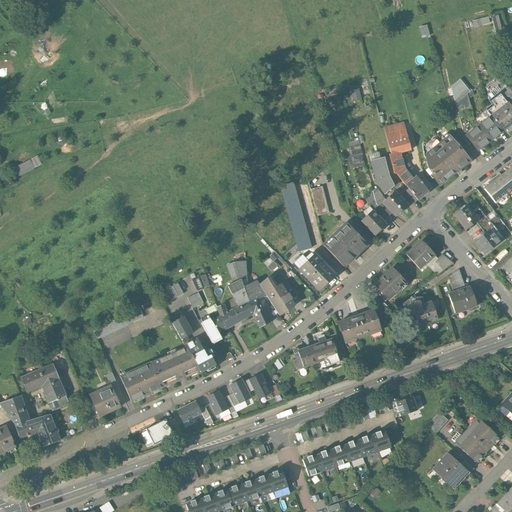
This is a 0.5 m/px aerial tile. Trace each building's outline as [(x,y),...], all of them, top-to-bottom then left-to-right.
[(418,57),(416,59),(415,62),(417,65),(420,66),(422,65),(424,62),(424,59),(421,57),(418,57)] [(494,101),(505,92),(500,85),(488,94),(494,101)] [(454,90),(461,99),(467,95),(460,86),(454,90)] [(360,88),(352,90),(355,100),(362,99),(360,88)] [(455,104),(459,116),(471,108),(469,100),(467,95),(461,99),(455,104)] [(511,107),(508,103),(495,114),(506,128),(511,123),(511,107)] [(495,114),(481,125),(492,139),(506,128),(495,114)] [(404,170),(400,154),(411,151),(403,124),(384,129),(391,156),(388,157),(393,176),(397,177),(405,188),(413,181),(404,170)] [(479,150),(492,139),(481,125),(467,136),(479,150)] [(449,135),(426,154),(428,172),(438,185),(469,160),(449,135)] [(350,170),(364,166),(361,156),(362,156),(360,147),(350,149),(352,158),(347,159),(350,170)] [(37,156),(29,161),(33,168),(41,164),(37,156)] [(369,162),(375,184),(383,196),(393,187),(388,177),(383,158),(379,160),(371,162),(369,162)] [(29,161),(11,170),(15,178),(33,169),(33,168),(29,161)] [(511,179),(506,172),(496,181),(507,195),(511,191),(511,179)] [(417,178),(413,181),(405,188),(417,202),(428,191),(417,178)] [(497,204),(507,195),(496,181),(485,189),(497,204)] [(328,214),(321,188),(309,191),(316,217),(328,214)] [(406,205),(394,192),(382,204),(394,217),(406,205)] [(466,206),(454,216),(465,230),(475,222),(477,220),(472,214),(466,206)] [(361,222),(375,236),(386,226),(369,208),(364,213),(367,216),(361,222)] [(472,214),(477,220),(483,216),(478,210),(472,214)] [(494,212),(485,218),(488,222),(497,216),(494,212)] [(475,222),(480,229),(488,222),(485,218),(483,216),(477,220),(475,222)] [(493,228),(488,222),(480,229),(484,235),(488,232),(493,228)] [(346,224),(323,245),(344,267),(367,245),(346,224)] [(484,235),(474,242),(483,254),(497,243),(488,232),(484,235)] [(422,241),(407,255),(420,269),(425,265),(435,255),(422,241)] [(503,250),(494,258),(498,262),(507,254),(503,250)] [(293,264),(298,270),(308,261),(302,255),(293,264)] [(308,261),(298,270),(318,291),(335,276),(315,255),(308,261)] [(438,259),(435,255),(425,265),(436,276),(454,265),(442,255),(438,259)] [(511,258),(500,270),(511,282),(511,258)] [(227,286),(238,309),(247,304),(243,290),(240,281),(246,278),(245,262),(234,264),(232,265),(237,281),(227,286)] [(392,268),(374,285),(388,300),(406,283),(392,268)] [(448,277),(454,293),(464,290),(458,270),(448,277)] [(208,287),(204,276),(192,281),(196,292),(208,287)] [(267,279),(258,286),(266,298),(277,316),(292,306),(279,285),(274,289),(267,279)] [(262,300),(266,298),(258,286),(256,283),(243,290),(247,304),(257,301),(262,299),(262,300)] [(172,287),(177,297),(183,294),(177,284),(172,287)] [(167,290),(172,300),(177,297),(172,287),(167,290)] [(469,288),(464,290),(454,293),(448,295),(454,315),(475,308),(469,288)] [(162,292),(167,303),(172,300),(167,290),(162,292)] [(162,292),(156,295),(162,305),(167,303),(162,292)] [(200,299),(197,293),(187,298),(189,304),(200,299)] [(376,293),(370,298),(378,310),(384,304),(376,293)] [(410,300),(403,305),(406,315),(403,316),(408,330),(437,320),(431,303),(424,305),(421,299),(415,299),(411,297),(410,300)] [(200,299),(189,304),(192,309),(202,304),(200,299)] [(269,323),(257,301),(247,304),(251,316),(253,315),(259,328),(269,323)] [(238,309),(224,316),(230,328),(251,316),(247,304),(238,309)] [(204,310),(207,316),(211,323),(219,319),(216,309),(214,305),(204,310)] [(218,334),(230,328),(224,316),(222,307),(216,309),(219,319),(211,323),(218,334)] [(138,309),(122,316),(127,326),(142,319),(138,309)] [(374,313),(338,325),(344,344),(381,331),(374,313)] [(122,315),(91,329),(97,341),(127,327),(127,326),(122,316),(122,315)] [(198,321),(202,328),(211,323),(207,316),(198,321)] [(191,334),(182,319),(171,325),(180,340),(191,334)] [(222,340),(218,334),(211,323),(202,328),(212,345),(222,340)] [(319,345),(311,348),(316,363),(326,360),(329,368),(340,364),(331,341),(327,343),(324,337),(317,339),(319,345)] [(164,386),(201,369),(197,361),(194,363),(190,354),(186,346),(152,362),(164,386)] [(206,347),(190,354),(194,363),(197,361),(201,369),(202,371),(215,365),(211,357),(213,356),(210,349),(208,350),(206,347)] [(316,363),(311,348),(298,353),(297,350),(292,352),(296,361),(293,363),(294,368),(298,370),(303,368),(316,363)] [(283,367),(279,361),(273,365),(277,371),(283,367)] [(133,401),(164,386),(152,362),(121,377),(133,401)] [(52,365),(22,378),(28,393),(42,387),(49,404),(52,402),(66,396),(52,365)] [(244,381),(249,391),(254,389),(259,399),(272,392),(262,372),(244,381)] [(106,377),(111,387),(117,385),(112,374),(106,377)] [(243,378),(231,384),(239,403),(251,397),(249,391),(244,381),(243,378)] [(91,399),(101,420),(122,410),(112,389),(91,399)] [(220,390),(208,396),(217,414),(229,408),(220,390)] [(511,393),(501,406),(511,415),(511,393)] [(21,396),(0,403),(0,405),(4,411),(15,425),(19,439),(38,432),(44,448),(60,442),(50,416),(30,422),(21,396)] [(69,404),(66,396),(52,402),(56,410),(69,404)] [(411,398),(392,405),(399,423),(418,416),(411,398)] [(196,400),(178,409),(184,422),(202,412),(196,400)] [(375,407),(367,409),(369,418),(377,416),(375,407)] [(435,434),(447,420),(438,412),(426,425),(435,434)] [(169,418),(149,428),(157,444),(177,434),(176,433),(170,421),(169,418)] [(178,418),(170,421),(176,433),(183,429),(178,418)] [(477,419),(466,431),(485,449),(497,437),(477,419)] [(0,453),(15,447),(6,426),(0,428),(0,453)] [(385,430),(371,435),(378,454),(392,449),(385,430)] [(474,462),(485,449),(466,431),(454,443),(474,462)] [(371,435),(357,441),(364,459),(378,454),(371,435)] [(357,441),(343,446),(350,465),(364,459),(357,441)] [(343,446),(329,451),(336,470),(350,465),(343,446)] [(329,451),(315,456),(322,475),(336,470),(329,451)] [(447,452),(432,469),(451,487),(467,470),(460,464),(447,452)] [(308,480),(322,475),(315,456),(301,461),(308,480)] [(467,470),(469,473),(473,469),(463,460),(460,464),(467,470)] [(282,471),(269,476),(275,492),(288,487),(282,471)] [(262,496),(275,492),(269,476),(256,480),(262,496)] [(249,501),(262,496),(256,480),(243,485),(249,501)] [(243,485),(230,490),(236,506),(249,501),(243,485)] [(511,511),(511,486),(496,504),(504,511),(511,511)] [(230,490),(217,494),(222,510),(236,506),(230,490)] [(217,494),(204,499),(208,511),(216,511),(222,510),(217,494)] [(193,511),(208,511),(204,499),(191,503),(193,511)] [(340,503),(328,507),(330,511),(341,507),(340,503)]
